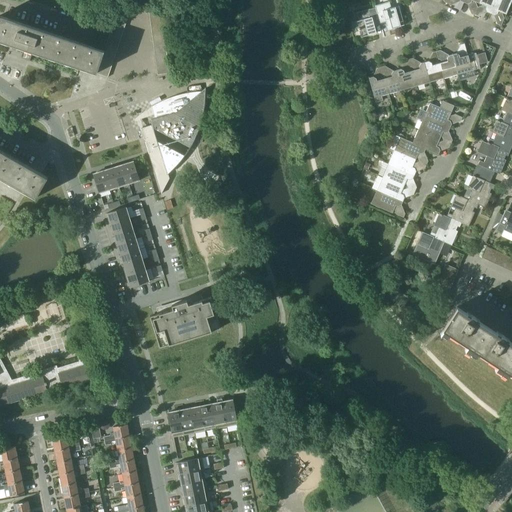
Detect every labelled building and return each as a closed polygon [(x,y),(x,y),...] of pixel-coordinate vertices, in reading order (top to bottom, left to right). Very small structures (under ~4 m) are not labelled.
[(480,0),(479,3),(486,6),(486,8),(487,12),(490,13),(495,0),(480,0)] [(511,0),(495,0),(490,13),(495,15),(498,13),(499,11),(506,14),(511,0)] [(119,7),(130,11),(132,6),(121,2),(119,7)] [(376,6),(377,7),(380,20),(386,19),(389,29),(405,25),(399,6),(392,8),(390,2),(376,6)] [(128,17),(130,11),(119,7),(117,13),(128,17)] [(360,30),(362,37),(377,33),(374,22),(380,20),(377,7),(359,12),(361,20),(354,22),(356,31),(360,30)] [(126,22),(128,17),(117,13),(115,18),(126,22)] [(81,68),(87,70),(88,70),(97,73),(98,68),(100,62),(102,57),(104,51),(104,50),(95,47),(88,45),(0,15),(0,41),(80,68),(81,68)] [(125,28),(126,22),(115,18),(113,24),(125,28)] [(123,33),(125,28),(113,24),(111,29),(123,33)] [(121,39),(123,33),(111,29),(109,35),(121,39)] [(119,44),(121,39),(109,35),(108,40),(119,44)] [(117,50),(119,44),(108,40),(106,46),(117,50)] [(115,55),(117,50),(106,46),(104,50),(104,51),(115,55)] [(115,55),(104,51),(102,57),(113,61),(115,55)] [(485,52),(476,55),(479,64),(488,62),(485,52)] [(457,53),(452,54),(458,74),(472,70),(480,68),(479,64),(476,55),(476,53),(468,55),(460,57),(460,54),(457,53)] [(447,60),(440,62),(444,78),(458,74),(452,54),(448,55),(447,58),(447,60)] [(113,61),(102,57),(100,62),(112,66),(113,61)] [(430,82),(444,78),(440,62),(432,65),(432,62),(428,60),(424,62),(430,82)] [(110,72),(112,66),(100,62),(98,68),(110,72)] [(417,86),(430,82),(424,62),(421,63),(419,65),(420,68),(413,70),(417,86)] [(108,77),(110,72),(98,68),(97,73),(108,77)] [(403,90),(417,86),(413,70),(405,72),(404,70),(401,68),(397,69),(403,90)] [(392,76),(384,78),(389,93),(403,90),(397,69),(393,70),(391,73),(392,76)] [(373,76),(369,77),(376,102),(383,100),(382,95),(389,93),(384,78),(377,80),(376,78),(373,76)] [(196,92),(190,92),(181,94),(178,95),(172,97),(168,99),(163,101),(160,102),(155,105),(152,106),(156,119),(151,120),(152,125),(141,128),(161,194),(170,178),(168,173),(172,170),(174,168),(176,166),(180,162),(181,161),(184,157),(186,154),(188,150),(191,146),(192,143),(194,139),(196,135),(198,132),(199,130),(200,127),(201,123),(202,120),(202,117),(203,114),(204,111),(204,107),(205,102),(205,98),(205,93),(205,89),(202,91),(196,92)] [(501,121),(501,122),(511,126),(511,100),(511,99),(507,97),(501,109),(506,111),(501,121)] [(431,103),(424,117),(434,120),(450,127),(452,124),(451,121),(448,120),(455,106),(443,100),(440,107),(431,103)] [(423,120),(419,130),(440,139),(443,132),(445,133),(448,132),(450,127),(434,120),(424,117),(423,120)] [(492,143),(491,144),(509,152),(511,145),(511,126),(501,122),(501,121),(497,119),(492,131),(496,133),(492,143)] [(438,143),(440,139),(419,130),(413,142),(413,143),(426,148),(425,149),(438,154),(440,150),(439,147),(437,146),(438,143)] [(397,144),(394,151),(416,160),(419,153),(421,154),(424,153),(425,149),(426,148),(413,143),(413,142),(402,137),(400,137),(399,136),(393,134),(390,141),(397,144)] [(482,141),(477,152),(487,156),(484,162),(479,160),(478,164),(499,174),(505,162),(503,161),(505,155),(507,156),(509,152),(491,144),(492,143),(487,142),(487,143),(482,141)] [(48,177),(33,168),(0,149),(0,177),(36,198),(48,177)] [(394,151),(388,164),(414,175),(416,171),(415,168),(413,167),(414,164),(416,160),(394,151)] [(139,180),(134,161),(127,163),(127,162),(126,163),(127,164),(123,165),(123,164),(129,184),(129,183),(138,180),(138,181),(139,181),(139,180)] [(382,177),(404,187),(407,179),(409,180),(413,179),(414,175),(388,164),(384,162),(381,167),(386,169),(382,177)] [(129,184),(123,164),(122,164),(123,165),(119,166),(119,165),(118,165),(119,166),(114,168),(113,167),(119,187),(120,187),(119,186),(128,183),(129,184)] [(108,170),(108,168),(107,169),(107,170),(104,171),(104,170),(103,170),(110,190),(110,189),(119,186),(119,187),(113,167),(113,168),(108,170)] [(103,170),(103,171),(100,172),(100,171),(99,171),(99,172),(93,174),(99,192),(100,193),(100,192),(109,189),(109,190),(110,190),(103,170)] [(468,198),(468,199),(478,204),(485,207),(490,196),(488,195),(491,188),(493,189),(495,185),(473,175),(468,187),(472,188),(468,198)] [(382,177),(380,183),(374,181),(371,188),(377,190),(403,202),(404,198),(403,195),(401,194),(404,187),(382,177)] [(401,204),(403,202),(377,190),(371,204),(392,213),(396,206),(398,207),(401,206),(401,204)] [(451,217),(451,218),(461,222),(468,226),(473,214),(471,214),(474,207),(476,208),(478,204),(468,199),(468,198),(464,197),(456,194),(451,205),(456,207),(451,217)] [(127,207),(126,208),(125,207),(107,213),(106,214),(107,214),(108,214),(109,217),(108,218),(109,218),(111,224),(110,224),(130,218),(129,218),(126,208),(127,208),(127,207)] [(511,212),(511,214),(505,211),(497,230),(503,233),(505,229),(511,232),(511,212)] [(434,236),(434,237),(444,241),(451,244),(456,233),(454,232),(457,225),(459,226),(461,222),(451,218),(451,217),(447,215),(447,216),(439,213),(434,224),(439,226),(434,236)] [(130,218),(110,224),(110,225),(111,224),(112,228),(111,228),(111,229),(112,228),(114,234),(113,234),(113,235),(133,228),(132,228),(129,219),(130,218)] [(116,245),(136,239),(136,238),(135,239),(132,229),(133,229),(133,228),(113,235),(114,235),(115,238),(114,238),(114,239),(115,239),(117,244),(116,245)] [(423,232),(413,255),(434,264),(444,241),(434,237),(434,236),(430,234),(430,235),(423,232)] [(137,239),(136,239),(116,245),(117,245),(118,248),(117,249),(118,249),(119,249),(120,255),(119,255),(140,249),(139,249),(135,239),(137,239)] [(488,260),(492,249),(489,247),(487,246),(482,257),(488,260)] [(140,249),(119,255),(119,256),(121,255),(122,259),(121,259),(121,260),(122,259),(124,265),(123,265),(123,266),(143,259),(142,259),(139,250),(140,249)] [(488,260),(493,262),(498,251),(492,249),(488,260)] [(498,251),(493,262),(498,265),(503,254),(498,251)] [(504,267),(509,256),(503,254),(498,265),(504,267)] [(126,276),(146,270),(146,269),(145,270),(142,260),(143,260),(143,259),(123,266),(124,266),(125,269),(124,269),(124,270),(125,270),(127,275),(126,276)] [(442,269),(456,275),(458,269),(445,264),(442,269)] [(440,275),(453,280),(456,275),(442,269),(440,275)] [(130,287),(149,281),(148,281),(149,280),(148,280),(145,270),(146,270),(126,276),(127,276),(128,279),(127,280),(128,280),(130,287)] [(451,286),(453,280),(440,275),(438,280),(451,286)] [(435,286),(449,291),(451,286),(438,280),(435,286)] [(169,344),(190,337),(211,331),(221,328),(211,297),(188,304),(187,300),(164,307),(165,311),(150,316),(159,347),(169,344)] [(457,307),(443,329),(473,348),(487,327),(474,318),(475,317),(471,314),(470,316),(457,307)] [(487,327),(473,348),(503,368),(511,354),(511,342),(504,338),(505,336),(501,334),(500,335),(487,327)] [(71,353),(76,351),(71,336),(67,337),(71,353)] [(90,353),(78,357),(79,362),(57,368),(56,366),(40,371),(41,371),(12,380),(0,358),(0,405),(47,392),(48,394),(64,389),(63,388),(93,379),(88,365),(93,363),(90,353)] [(511,354),(503,368),(511,373),(511,354)] [(236,420),(237,419),(233,400),(226,401),(226,400),(225,400),(225,401),(222,402),(222,401),(221,401),(226,426),(237,424),(236,420)] [(226,426),(221,401),(221,402),(218,403),(217,402),(217,403),(211,404),(211,403),(216,427),(215,428),(215,429),(226,426)] [(201,406),(200,405),(205,430),(215,428),(216,427),(211,403),(210,403),(211,404),(205,405),(204,404),(204,405),(201,406)] [(205,430),(200,405),(200,406),(196,407),(196,406),(196,407),(190,408),(190,407),(189,407),(195,433),(205,431),(205,430)] [(179,409),(184,435),(195,433),(189,407),(189,408),(184,410),(183,408),(183,409),(183,410),(179,410),(179,409)] [(173,437),(184,435),(179,409),(179,410),(175,411),(175,410),(174,410),(175,411),(168,413),(171,433),(172,432),(173,437)] [(116,438),(130,435),(127,423),(113,426),(114,432),(110,433),(110,435),(104,437),(101,436),(98,425),(91,426),(94,443),(105,441),(112,439),(116,438)] [(73,447),(79,446),(79,441),(72,442),(70,435),(53,438),(55,450),(69,448),(73,447)] [(118,450),(132,447),(130,435),(116,438),(118,450)] [(0,452),(2,452),(4,460),(17,458),(17,456),(18,456),(17,451),(16,452),(15,446),(1,448),(0,448),(0,452)] [(120,462),(134,459),(132,447),(118,450),(120,462)] [(57,462),(71,459),(69,448),(55,450),(57,462)] [(6,472),(19,469),(19,468),(20,468),(19,463),(18,463),(17,458),(4,460),(6,472)] [(177,463),(176,463),(177,463),(178,463),(178,467),(177,467),(177,468),(178,467),(180,473),(178,473),(179,474),(200,470),(204,469),(202,458),(197,459),(197,458),(177,462),(177,463)] [(60,474),(84,469),(83,465),(76,466),(76,464),(72,465),(71,459),(57,462),(60,474)] [(123,473),(137,471),(134,459),(120,462),(123,473)] [(7,479),(8,484),(22,481),(22,480),(22,479),(21,475),(19,469),(6,472),(0,473),(0,478),(2,478),(3,480),(7,479)] [(62,486),(76,483),(75,477),(78,477),(78,475),(85,474),(84,469),(60,474),(62,486)] [(200,470),(179,474),(180,474),(180,477),(179,478),(180,478),(182,484),(181,484),(202,480),(200,470)] [(125,485),(139,482),(137,471),(123,473),(125,485)] [(181,484),(181,485),(182,484),(182,488),(181,488),(182,489),(183,489),(184,494),(183,495),(207,490),(205,479),(202,480),(181,484)] [(23,487),(22,481),(8,484),(0,485),(0,490),(4,489),(5,491),(10,490),(11,496),(24,493),(24,491),(25,491),(24,487),(23,487)] [(127,496),(141,494),(139,482),(125,485),(127,496)] [(76,483),(62,486),(64,497),(78,494),(82,493),(89,492),(88,488),(81,490),(81,488),(77,488),(76,483)] [(207,490),(183,495),(184,495),(185,499),(184,499),(185,499),(186,505),(185,505),(185,506),(209,501),(207,490)] [(81,506),(78,494),(64,497),(67,509),(81,506)] [(130,508),(143,505),(141,494),(127,496),(130,508)] [(29,511),(28,501),(14,504),(16,511),(11,511),(29,511)] [(209,501),(185,506),(186,506),(187,509),(186,509),(186,510),(187,510),(187,511),(208,511),(211,511),(209,501)]
